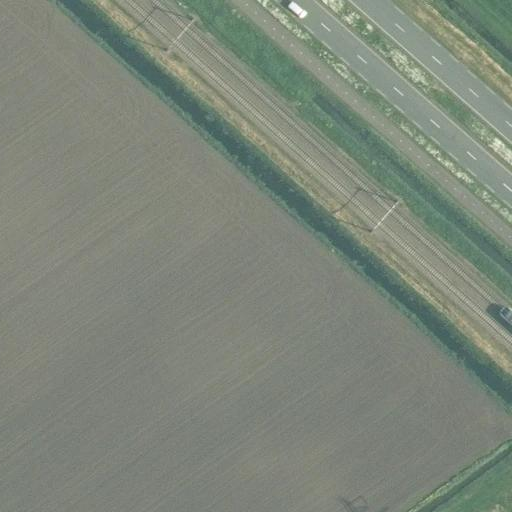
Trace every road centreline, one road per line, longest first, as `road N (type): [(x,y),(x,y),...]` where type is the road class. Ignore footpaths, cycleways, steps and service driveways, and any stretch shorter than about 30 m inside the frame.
road 1 (primary): [(293,0),(511,194)]
road 2 (primary): [(511,126),(367,0)]
